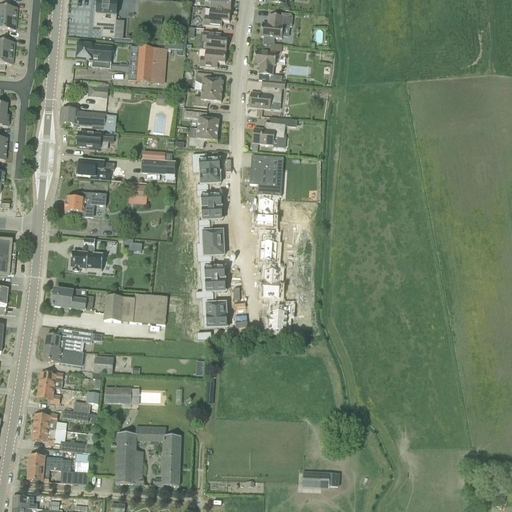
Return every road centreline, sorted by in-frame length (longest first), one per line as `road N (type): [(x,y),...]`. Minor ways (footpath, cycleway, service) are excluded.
road 1 (residential): [(246,299),(236,164),(249,0)]
road 2 (tertiary): [(0,511),(39,226)]
road 3 (tertiary): [(39,226),(58,0)]
